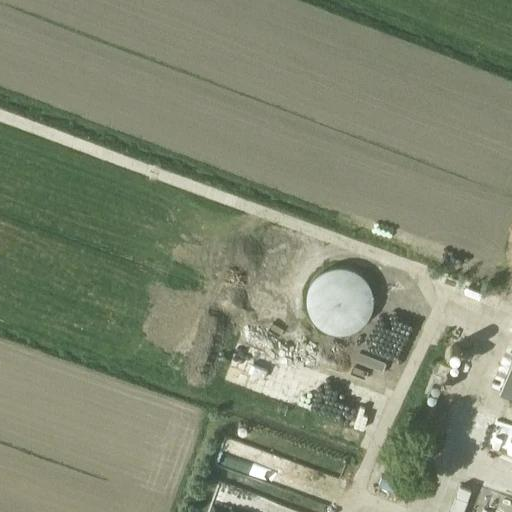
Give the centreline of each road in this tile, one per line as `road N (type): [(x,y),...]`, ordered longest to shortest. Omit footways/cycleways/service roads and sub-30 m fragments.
road 1 (track): [(511,414),(481,402),(504,305),(0,118)]
road 2 (unknown): [(481,402),(419,511)]
